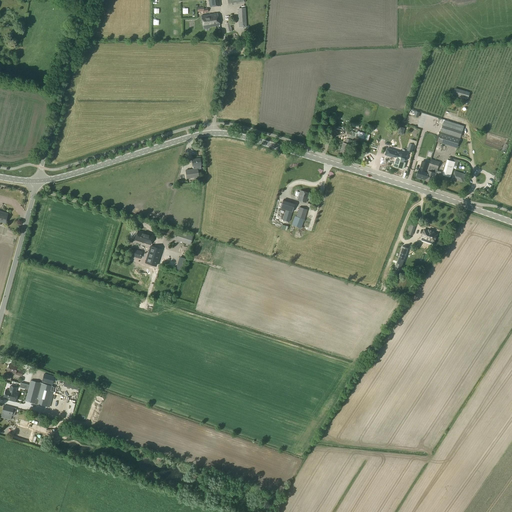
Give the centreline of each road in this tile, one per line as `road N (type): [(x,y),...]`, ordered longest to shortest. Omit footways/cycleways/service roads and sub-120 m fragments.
road 1 (secondary): [(511,222),(226,133),(37,181)]
road 2 (unclassified): [(37,181),(89,0)]
road 3 (unclassified): [(0,320),(37,181)]
